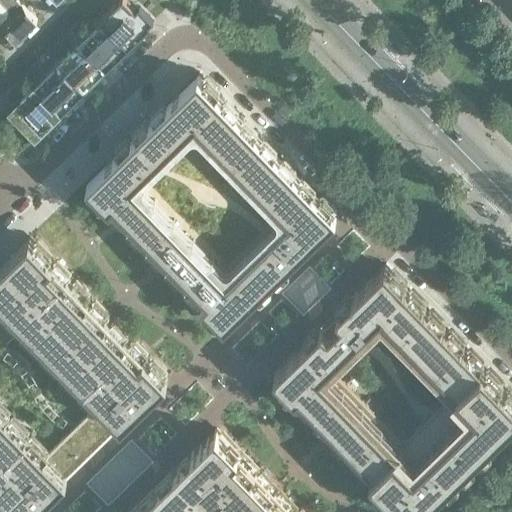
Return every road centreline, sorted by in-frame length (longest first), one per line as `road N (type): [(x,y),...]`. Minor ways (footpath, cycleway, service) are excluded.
road 1 (residential): [(511,357),(204,39),(187,31)]
road 2 (tertiary): [(511,204),(308,0)]
road 3 (residential): [(16,187),(187,31)]
